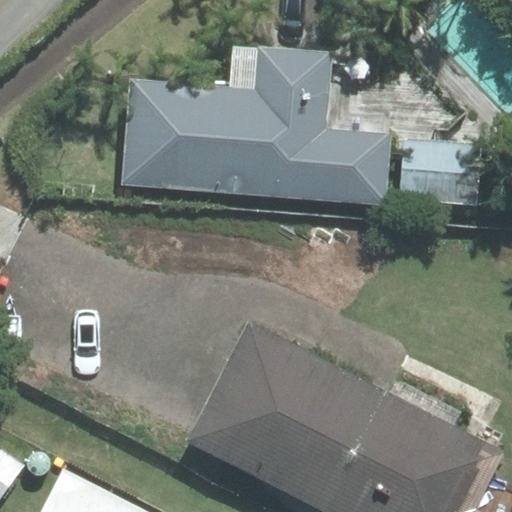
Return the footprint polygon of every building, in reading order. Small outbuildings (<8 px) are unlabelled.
[(332,53),(236,45),(233,87),(130,79),(121,185),(385,206),(391,134),(326,129),(332,53)] [(401,199),(477,205),(481,146),(405,140),(401,199)] [(506,451),(249,321),(188,441),(329,511),(508,511),(511,505),(511,492),(490,481),(506,451)] [(0,497),(23,466),(0,450),(0,497)] [(42,511),(146,511),(64,470),(42,511)]
